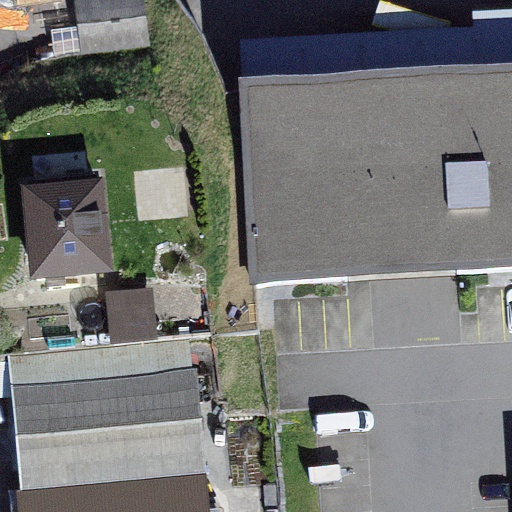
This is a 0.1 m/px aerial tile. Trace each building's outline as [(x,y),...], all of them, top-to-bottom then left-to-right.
[(141,0),(98,0),(75,3),(82,54),(148,45),(141,0)] [(240,54),(243,102),(511,86),(511,24),(472,27),(473,41),(240,54)] [(237,103),(248,301),(511,286),(511,86),(243,102),(237,103)] [(22,196),(30,285),(110,278),(103,190),(22,196)] [(0,399),(10,400),(11,369),(0,369),(0,399)] [(15,394),(26,511),(207,511),(194,377),(15,394)]
